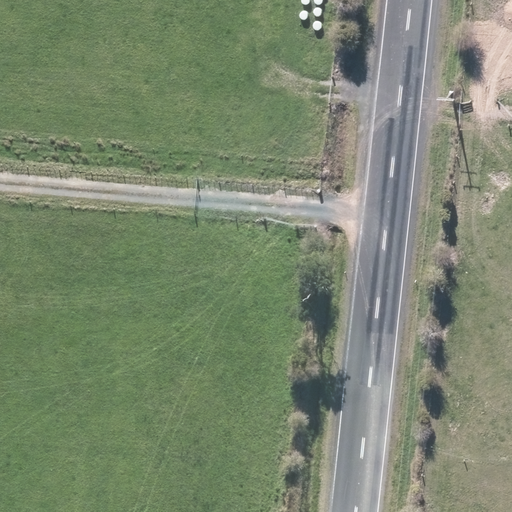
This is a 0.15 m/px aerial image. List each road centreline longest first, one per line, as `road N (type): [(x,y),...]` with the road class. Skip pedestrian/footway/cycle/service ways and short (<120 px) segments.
road 1 (secondary): [(409,0),(357,511)]
road 2 (track): [(387,217),(0,182)]
